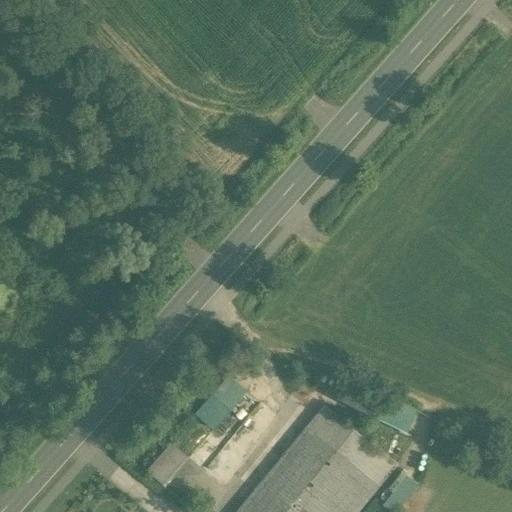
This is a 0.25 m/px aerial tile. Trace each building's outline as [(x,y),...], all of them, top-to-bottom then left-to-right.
[(211,310),(247,269),(238,262),(202,302),(211,310)] [(226,376),(195,413),(213,428),(245,392),(226,376)] [(349,377),(340,399),(412,428),(421,406),(349,377)] [(322,407),(236,511),(356,511),(394,465),(322,407)] [(147,470),(164,485),(188,458),(171,443),(147,470)] [(384,503),(396,511),(420,481),(407,472),(384,503)]
